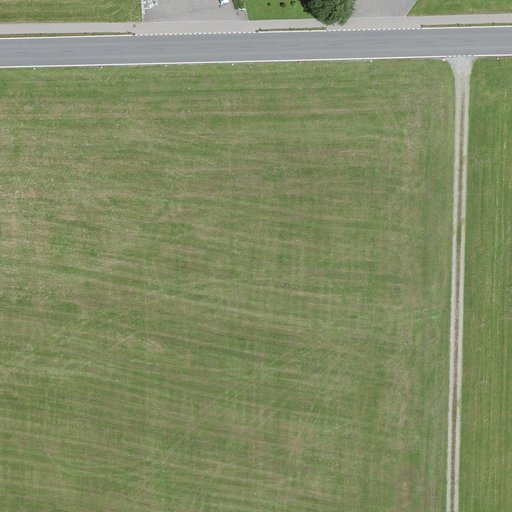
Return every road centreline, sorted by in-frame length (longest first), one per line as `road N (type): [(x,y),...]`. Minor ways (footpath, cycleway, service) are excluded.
road 1 (tertiary): [(0,52),(511,41)]
road 2 (track): [(463,42),(453,511)]
